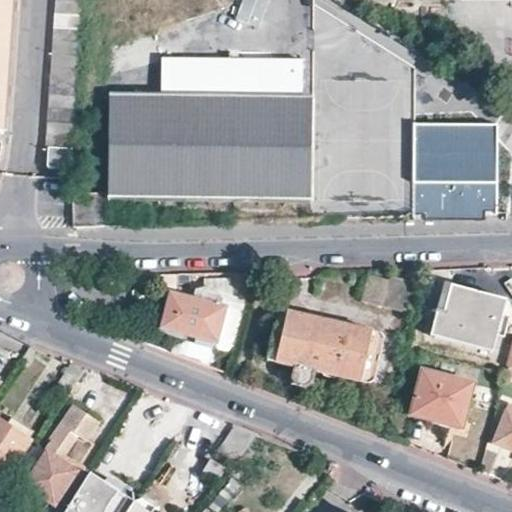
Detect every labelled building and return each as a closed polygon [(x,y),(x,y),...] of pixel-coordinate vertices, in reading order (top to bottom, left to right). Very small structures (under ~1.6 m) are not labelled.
[(0,0),(0,128),(4,128),(13,0),(0,0)] [(49,150),(70,151),(81,0),(55,0),(45,148),(47,149),(49,150)] [(110,94),(107,191),(108,196),(310,200),(312,98),(301,97),(301,61),(163,57),(160,95),(110,94)] [(452,125),(415,125),(414,215),(425,215),(425,221),(484,221),(485,212),(498,212),(498,125),(452,125)] [(69,168),(70,151),(49,150),(48,167),(68,169),(69,169),(69,168)] [(71,199),(69,227),(107,227),(108,196),(107,191),(72,190),(71,199)] [(390,281),(368,274),(368,275),(360,300),(407,315),(415,289),(390,281)] [(215,344),(224,308),(216,306),(217,302),(217,301),(217,299),(217,298),(217,297),(213,293),(217,282),(210,279),(205,290),(197,293),(196,295),(183,290),(180,296),(169,292),(160,329),(215,344)] [(493,353),(507,302),(452,287),(445,312),(438,311),(432,337),(493,353)] [(359,385),(372,335),(266,306),(264,316),(278,321),(268,360),(296,368),(291,384),(311,389),(316,373),(359,385)] [(29,346),(22,355),(21,357),(28,360),(36,348),(29,346)] [(84,367),(71,362),(53,390),(65,398),(77,379),(84,367)] [(461,428),(474,386),(423,372),(411,414),(461,428)] [(177,431),(192,408),(177,402),(164,422),(177,431)] [(41,511),(61,511),(86,475),(60,459),(75,437),(85,443),(98,421),(71,405),(50,438),(51,439),(44,451),(35,445),(34,447),(13,478),(25,485),(23,488),(47,502),(41,511)] [(511,412),(508,411),(494,445),(511,451),(511,412)] [(6,425),(26,439),(33,430),(11,415),(6,425)] [(0,483),(0,493),(2,495),(13,478),(34,447),(27,443),(29,441),(26,439),(6,425),(0,420),(0,469),(6,474),(0,483)] [(254,432),(232,424),(213,452),(232,463),(254,432)] [(125,511),(131,503),(133,500),(117,490),(120,485),(107,476),(104,481),(89,471),(86,475),(61,511),(125,511)] [(133,500),(133,494),(120,485),(117,490),(133,500)] [(143,511),(131,503),(125,511),(143,511)]
